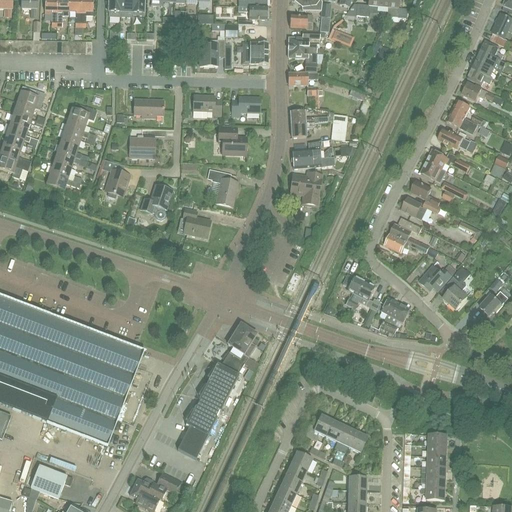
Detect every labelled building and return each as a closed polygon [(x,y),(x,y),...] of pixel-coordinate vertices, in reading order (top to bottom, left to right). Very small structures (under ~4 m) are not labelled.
[(0,0),(0,10),(4,11),(4,19),(11,19),(11,11),(12,11),(12,0),(0,0)] [(36,0),(21,0),(21,10),(31,11),(31,20),(36,20),(36,11),(37,11),(36,0)] [(51,28),(52,28),(55,29),(56,0),(53,0),(44,0),(45,15),(52,16),(51,28)] [(68,18),(69,13),(68,13),(68,0),(56,0),(55,29),(62,29),(62,22),(62,18),(68,18)] [(68,13),(69,13),(76,13),(75,29),(80,29),(81,1),(68,0),(68,13)] [(109,0),(108,18),(120,19),(120,0),(109,0)] [(120,0),(120,19),(132,19),(132,0),(120,0)] [(132,19),(132,17),(144,17),(144,0),(132,0),(132,19)] [(151,0),(151,8),(163,8),(162,0),(151,0)] [(162,0),(163,8),(163,3),(174,4),(174,5),(174,0),(162,0)] [(238,0),(239,8),(267,8),(266,0),(238,0)] [(321,13),(322,4),(320,0),(298,0),(300,1),(301,13),(321,13)] [(388,9),(388,0),(368,0),(368,7),(357,6),(356,17),(368,18),(369,14),(378,15),(379,9),(388,9)] [(399,0),(388,0),(388,9),(387,18),(397,19),(398,8),(400,9),(400,3),(399,2),(399,0)] [(511,0),(506,0),(503,8),(504,9),(503,12),(511,15),(511,0)] [(81,1),(80,29),(86,30),(86,18),(93,18),(93,13),(93,1),(81,1)] [(267,8),(239,8),(239,14),(249,14),(249,21),(267,22),(267,20),(269,19),(269,15),(267,14),(267,8)] [(312,32),(313,25),(307,24),(307,17),(291,16),(291,18),(290,19),(289,22),(290,23),(290,29),(306,30),(306,32),(312,32)] [(504,41),(504,40),(508,33),(511,34),(511,25),(511,23),(511,21),(501,16),(492,35),(493,35),(504,41)] [(480,24),(478,31),(488,33),(489,26),(480,24)] [(238,26),(225,26),(225,33),(225,38),(225,39),(238,39),(238,26)] [(288,50),(319,51),(319,46),(308,46),(309,41),(319,41),(320,39),(320,34),(303,33),(303,40),(289,40),(288,50)] [(504,41),(493,35),(490,42),(504,48),(505,47),(509,49),(511,44),(504,40),(504,41)] [(200,59),(200,68),(218,68),(218,58),(224,58),(225,43),(225,39),(225,38),(219,38),(218,43),(217,42),(210,42),(201,42),(200,43),(200,47),(202,48),(202,59),(200,59)] [(485,43),(481,53),(501,62),(503,57),(497,54),(499,50),(485,43)] [(244,56),(244,66),(249,66),(268,66),(268,45),(259,45),(250,45),(244,45),(244,56)] [(305,70),(317,74),(317,56),(322,56),(322,51),(288,50),(288,60),(306,60),(305,70)] [(379,50),(376,58),(387,63),(390,55),(379,50)] [(490,68),(496,71),(501,62),(481,53),(477,62),(490,68)] [(496,71),(490,68),(477,62),(472,71),(492,80),(494,75),(496,71)] [(317,74),(305,70),(305,75),(289,75),(289,87),(308,87),(307,81),(317,81),(317,74)] [(492,80),(472,71),(468,81),(482,87),(484,83),(490,86),(492,80)] [(381,82),(373,79),(371,85),(378,88),(381,82)] [(476,103),(479,98),(482,91),(476,88),(475,89),(468,85),(463,97),(476,103)] [(22,88),(17,104),(35,110),(40,112),(45,96),(22,88)] [(315,98),(318,98),(318,97),(322,97),(322,93),(318,93),(318,90),(318,89),(307,89),(307,98),(315,98)] [(213,117),(220,117),(221,103),(215,102),(215,98),(194,98),(193,113),(213,113),(213,117)] [(240,114),(260,115),(260,100),(239,99),(239,103),(233,103),(233,118),(240,118),(240,114)] [(164,102),(134,101),(134,117),(142,117),(142,120),(155,120),(155,118),(163,118),(164,102)] [(458,102),(452,113),(464,119),(470,109),(458,102)] [(13,115),(32,121),(35,110),(17,104),(13,115)] [(72,110),(68,121),(86,127),(88,121),(93,123),(97,113),(87,109),(85,115),(72,110)] [(290,114),(291,127),(313,126),(313,122),(313,119),(305,119),(305,113),(290,114)] [(452,113),(447,124),(456,129),(459,130),(465,133),(472,137),(477,126),(471,123),(464,120),(464,119),(452,113)] [(42,130),(44,125),(36,122),(36,123),(31,121),(32,121),(13,115),(10,126),(28,132),(30,126),(42,130)] [(474,117),(471,123),(477,126),(479,128),(483,122),(474,117)] [(84,133),(86,127),(68,121),(64,132),(83,138),(87,140),(87,139),(95,142),(97,143),(99,139),(96,138),(84,133)] [(345,142),(347,124),(333,123),(331,141),(345,142)] [(10,126),(6,137),(24,143),(28,132),(10,126)] [(313,126),(291,127),(292,140),(306,139),(306,130),(314,129),(313,126)] [(219,130),(218,145),(223,145),(222,157),(244,157),(245,150),(246,148),(247,139),(233,139),(233,130),(219,130)] [(471,143),(453,135),(444,130),(443,130),(443,131),(440,130),(438,135),(440,137),(438,142),(458,151),(459,148),(467,152),(471,143)] [(61,142),(79,148),(83,138),(64,132),(61,142)] [(6,137),(3,147),(21,153),(24,143),(6,137)] [(137,140),(130,140),(130,160),(155,160),(155,140),(143,140),(143,138),(142,137),(138,137),(137,138),(137,140)] [(77,155),(79,148),(61,142),(57,153),(88,163),(89,159),(82,156),(81,156),(77,155)] [(292,153),(293,163),(302,162),(302,161),(321,160),(320,152),(322,143),(308,145),(309,152),(292,153)] [(21,153),(3,147),(0,155),(0,158),(30,168),(31,163),(19,159),(21,153)] [(427,163),(447,173),(451,165),(454,166),(457,161),(458,159),(450,155),(448,159),(434,152),(433,154),(432,153),(429,158),(428,158),(427,160),(427,162),(427,163)] [(54,164),(72,170),(74,164),(86,168),(88,163),(57,153),(54,164)] [(28,173),(30,168),(0,158),(0,170),(13,175),(12,178),(19,181),(22,171),(28,173)] [(509,162),(500,158),(496,165),(505,170),(509,162)] [(302,162),(293,163),(293,171),(312,170),(321,169),(321,168),(332,167),(332,160),(321,161),(321,160),(302,161),(302,162)] [(100,168),(110,171),(112,164),(103,161),(100,168)] [(470,167),(457,161),(454,166),(454,168),(467,175),(470,167)] [(422,176),(441,185),(447,173),(427,163),(426,165),(425,165),(423,167),(424,169),(422,173),(423,174),(422,176)] [(72,170),(54,164),(50,175),(80,184),(82,180),(70,176),(72,170)] [(182,175),(198,176),(199,166),(182,165),(182,175)] [(116,197),(123,199),(130,177),(112,171),(107,186),(110,187),(108,194),(109,194),(108,198),(115,201),(116,197)] [(229,182),(230,176),(210,172),(208,180),(213,181),(212,183),(220,185),(216,205),(233,209),(239,184),(229,182)] [(501,180),(509,185),(511,180),(511,177),(506,173),(501,180)] [(80,184),(50,175),(46,186),(64,192),(67,186),(79,190),(80,184)] [(292,195),(303,197),(302,206),(319,208),(318,208),(322,177),(308,175),(307,179),(293,177),(291,188),(292,192),(292,195)] [(425,202),(440,209),(442,210),(443,207),(439,205),(440,203),(433,199),(428,197),(432,190),(417,183),(416,185),(413,185),(412,188),(413,189),(411,194),(426,201),(425,202)] [(445,183),(442,190),(459,199),(462,192),(445,183)] [(28,184),(25,192),(30,194),(33,186),(28,184)] [(171,193),(157,188),(151,203),(144,201),(141,212),(151,216),(152,214),(155,215),(154,217),(156,221),(160,223),(164,221),(166,217),(163,214),(164,211),(165,211),(171,193)] [(78,203),(81,194),(74,191),(71,200),(78,203)] [(445,193),(442,199),(452,204),(455,197),(445,193)] [(503,195),(500,200),(507,203),(508,204),(511,199),(503,195)] [(424,218),(427,211),(421,208),(422,206),(408,200),(402,212),(422,222),(424,218)] [(499,200),(496,208),(503,211),(507,203),(500,200),(499,200)] [(438,215),(440,209),(425,202),(423,208),(438,215)] [(185,211),(183,219),(187,220),(183,235),(207,241),(211,223),(196,220),(197,214),(185,211)] [(424,218),(422,221),(426,223),(431,214),(427,211),(424,218)] [(126,225),(133,228),(135,221),(128,219),(126,225)] [(408,241),(409,239),(412,232),(419,235),(422,230),(419,228),(401,220),(398,227),(395,226),(390,236),(400,241),(401,238),(408,241)] [(420,245),(409,239),(408,241),(401,238),(400,241),(390,236),(385,248),(394,252),(393,254),(398,256),(399,254),(401,255),(404,249),(406,250),(408,246),(418,250),(422,253),(427,255),(429,250),(429,249),(420,245)] [(429,250),(427,255),(435,259),(437,254),(429,250)] [(449,266),(443,272),(441,275),(433,268),(419,284),(430,293),(433,289),(437,293),(450,278),(451,279),(456,272),(449,266)] [(443,300),(456,312),(468,300),(461,294),(466,288),(466,286),(464,284),(471,277),(462,269),(444,289),(449,293),(443,300)] [(351,309),(364,283),(360,281),(360,280),(357,278),(356,279),(354,278),(352,280),(347,278),(343,286),(348,289),(347,292),(354,295),(351,300),(349,299),(345,306),(348,307),(351,309)] [(490,288),(496,294),(503,286),(497,280),(490,288)] [(368,304),(375,288),(374,287),(373,286),(371,285),(370,286),(364,283),(351,309),(355,311),(358,304),(360,305),(362,301),(368,304)] [(487,318),(488,317),(489,318),(494,312),(496,313),(502,306),(508,300),(506,299),(500,294),(495,300),(491,297),(480,309),(484,313),(483,314),(483,316),(486,318),(487,318)] [(0,405),(107,446),(108,442),(111,444),(115,433),(112,432),(142,354),(0,299),(0,405)] [(380,328),(386,330),(398,305),(387,300),(380,313),(387,316),(384,323),(383,322),(380,328)] [(409,311),(398,305),(386,330),(383,337),(387,339),(388,338),(392,340),(397,329),(394,328),(397,322),(402,325),(409,311)] [(363,327),(369,329),(375,313),(370,310),(363,327)] [(244,355),(249,358),(255,348),(251,345),(254,340),(257,335),(243,327),(239,328),(228,346),(232,349),(244,356),(244,355)] [(254,340),(251,345),(255,348),(259,342),(254,340)] [(221,367),(237,376),(242,369),(245,365),(248,359),(249,358),(244,355),(244,356),(232,349),(221,367)] [(248,359),(245,365),(248,367),(247,369),(253,373),(257,365),(248,359)] [(237,376),(221,367),(217,365),(198,401),(200,402),(196,408),(195,408),(190,417),(185,426),(190,429),(178,451),(196,461),(217,420),(216,419),(219,412),(221,413),(239,377),(237,376)] [(0,412),(0,440),(2,441),(11,417),(0,412)] [(325,438),(333,422),(321,417),(315,429),(309,426),(304,437),(316,443),(319,438),(317,438),(318,435),(325,438)] [(333,422),(325,438),(337,444),(344,428),(333,422)] [(348,449),(356,433),(344,428),(337,444),(348,449)] [(356,433),(348,449),(360,455),(368,439),(356,433)] [(429,447),(447,448),(447,437),(429,436),(429,447)] [(428,458),(447,459),(447,448),(429,447),(428,458)] [(316,457),(318,452),(312,449),(309,454),(316,457)] [(324,461),(326,456),(318,452),(316,457),(324,461)] [(296,454),(291,466),(307,473),(312,461),(296,454)] [(26,470),(29,457),(24,456),(21,469),(26,470)] [(446,470),(447,459),(428,458),(428,469),(446,470)] [(342,463),(334,460),(332,465),(339,469),(342,463)] [(342,463),(339,469),(346,472),(349,466),(343,463),(342,463)] [(285,477),(302,485),(307,473),(291,466),(285,477)] [(70,488),(73,480),(39,467),(31,489),(58,500),(64,486),(70,488)] [(427,480),(446,481),(446,470),(428,469),(421,469),(421,474),(428,474),(427,480)] [(321,471),(319,479),(324,481),(327,473),(321,471)] [(137,481),(134,489),(159,501),(161,502),(167,491),(175,495),(180,485),(162,476),(157,486),(154,484),(153,483),(147,480),(144,480),(143,483),(137,481)] [(296,496),(302,485),(285,477),(280,489),(296,496)] [(324,481),(319,479),(316,486),(322,488),(324,481)] [(349,479),(348,492),(366,492),(367,479),(349,479)] [(427,491),(445,492),(446,481),(427,480),(421,480),(421,485),(427,485),(427,491)] [(329,482),(326,490),(332,491),(334,484),(329,482)] [(24,489),(22,497),(29,499),(31,491),(24,489)] [(159,501),(134,489),(130,497),(137,501),(136,505),(150,511),(153,511),(159,501)] [(275,500),(291,508),(296,496),(280,489),(275,500)] [(329,499),(332,491),(326,490),(322,502),(327,504),(329,499)] [(427,502),(445,503),(445,492),(427,491),(421,491),(421,495),(427,496),(427,502)] [(348,492),(348,505),(366,505),(366,492),(348,492)] [(310,503),(316,505),(319,497),(313,495),(310,503)] [(0,511),(9,511),(12,503),(0,499),(0,511)] [(270,511),(288,511),(291,508),(275,500),(270,511)] [(313,511),(316,505),(310,503),(308,510),(313,511)]
